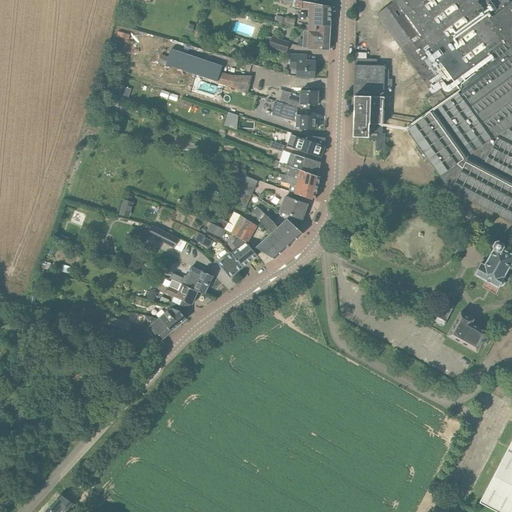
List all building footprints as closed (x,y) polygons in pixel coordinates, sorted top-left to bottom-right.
[(302,9),(309,10),(308,32),(317,32),(317,26),(329,27),(330,7),(309,5),(310,3),(303,1),(298,0),(279,0),(283,3),(282,4),(294,8),(302,9)] [(511,2),(510,3),(507,0),(393,0),(395,1),(376,15),(433,95),(426,99),(434,110),(405,129),(449,191),(511,223),(511,2)] [(276,16),(274,22),(293,27),(295,21),(276,16)] [(308,32),(302,31),(302,41),(302,49),(328,50),(329,27),(317,26),(317,32),(308,32)] [(286,54),(290,43),(273,37),(269,47),(286,54)] [(166,67),(171,50),(168,49),(165,56),(161,55),(158,64),(166,67)] [(218,83),(221,73),(223,67),(171,50),(166,67),(218,83)] [(314,78),(315,61),(306,61),(307,56),(289,55),(289,69),(295,69),(295,77),(314,78)] [(376,66),(377,59),(354,58),(353,97),(354,97),(352,137),(367,137),(367,140),(376,140),(375,151),(384,151),(385,134),(382,134),(383,98),(383,92),(391,92),(392,79),(388,80),(388,70),(384,69),(384,66),(383,66),(383,59),(378,59),(378,66),(376,66)] [(247,92),(251,77),(230,76),(221,73),(218,83),(247,92)] [(119,94),(132,98),(135,89),(123,84),(119,94)] [(299,96),(290,94),(290,93),(280,90),(276,102),(273,101),(295,108),(296,105),(299,105),(317,106),(318,91),(299,91),(299,96)] [(316,130),(316,116),(295,115),(294,114),(295,108),(273,101),(269,112),(284,116),(283,117),(295,120),(295,121),(299,122),(299,129),(316,130)] [(303,139),(290,135),(286,147),(320,158),(324,146),(322,145),(325,138),(304,136),(303,139)] [(282,152),(284,146),(271,142),(269,147),(282,152)] [(317,175),(319,162),(320,158),(286,147),(284,153),(290,154),(286,165),(303,170),(317,175)] [(302,174),(303,170),(286,165),(283,164),(282,168),(286,170),(285,175),(283,175),(283,176),(297,180),(297,182),(305,185),(307,188),(316,191),(318,177),(302,174)] [(238,186),(251,194),(257,182),(243,175),(238,186)] [(313,201),(316,191),(307,188),(305,185),(297,182),(297,180),(283,176),(281,182),(290,185),(288,191),(294,194),(313,201)] [(245,209),(251,194),(238,186),(232,199),(245,209)] [(301,219),(306,205),(283,196),(278,212),(290,216),(301,219)] [(134,202),(124,199),(119,215),(130,218),(134,202)] [(264,214),(256,207),(250,214),(271,233),(270,234),(286,248),(302,233),(298,229),(301,219),(290,216),(288,221),(286,219),(277,227),(264,214)] [(257,226),(240,216),(230,233),(233,235),(238,238),(242,240),(247,244),(257,226)] [(218,218),(214,225),(224,230),(228,223),(227,222),(218,218)] [(222,240),(226,231),(224,230),(214,225),(211,224),(208,232),(222,240)] [(69,237),(55,233),(53,242),(66,246),(69,237)] [(176,249),(180,240),(166,233),(161,242),(176,249)] [(274,259),(286,248),(270,234),(255,248),(274,259)] [(213,242),(204,236),(200,243),(210,248),(213,242)] [(247,263),(256,256),(247,244),(242,240),(238,238),(231,243),(235,249),(230,254),(242,267),(247,263)] [(511,254),(507,252),(509,250),(503,246),(502,243),(498,240),(494,241),(491,246),(492,249),(484,264),(480,262),(473,276),(485,282),(482,287),(487,290),(486,292),(488,293),(489,291),(495,295),(498,289),(499,286),(501,287),(503,286),(505,282),(505,281),(506,281),(506,280),(509,282),(511,276),(511,272),(508,270),(510,265),(511,266),(511,254)] [(229,278),(242,267),(230,254),(223,259),(218,264),(229,278)] [(172,271),(169,277),(204,291),(213,272),(190,264),(184,276),(172,271)] [(197,291),(181,284),(178,290),(168,286),(165,293),(174,297),(171,302),(170,302),(188,310),(191,305),(197,291)] [(443,327),(453,305),(444,300),(433,322),(443,327)] [(185,318),(188,310),(170,302),(168,307),(171,309),(168,312),(167,311),(157,320),(145,316),(144,317),(156,320),(168,335),(186,319),(185,318)] [(476,353),(488,332),(472,323),(474,320),(459,312),(446,336),(476,353)] [(162,339),(168,335),(156,320),(144,317),(143,324),(152,327),(153,328),(151,330),(157,337),(159,335),(162,339)] [(143,335),(145,327),(115,319),(113,327),(129,331),(143,335)] [(511,511),(511,452),(484,506),(484,507),(485,508),(492,511),(511,511)]
